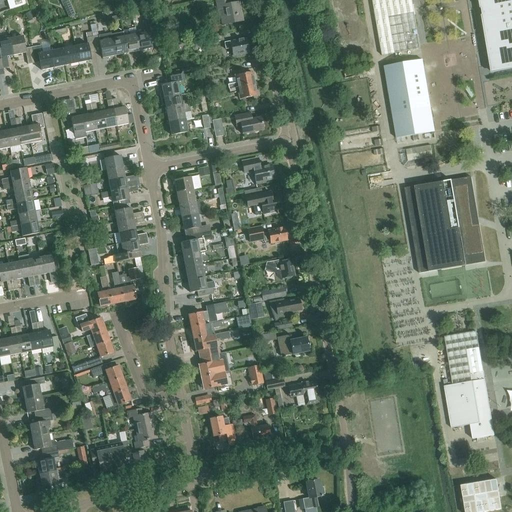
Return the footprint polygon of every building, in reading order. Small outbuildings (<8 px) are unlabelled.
[(226,17),(228,24),(242,21),(238,3),(230,4),(228,0),(221,0),(216,1),(219,18),(226,17)] [(372,0),(382,55),(420,49),(412,0),(372,0)] [(511,0),(479,0),(492,72),(496,72),(496,73),(511,70),(511,0)] [(136,35),(139,51),(152,49),(151,43),(156,42),(154,33),(152,25),(143,27),(144,33),(136,35)] [(123,32),(127,54),(139,51),(136,35),(130,36),(129,30),(123,31),(123,32)] [(112,40),(115,56),(127,54),(123,32),(111,35),(111,34),(112,40)] [(103,59),(115,56),(112,40),(111,34),(98,36),(93,38),(95,53),(101,52),(103,59)] [(206,37),(207,44),(223,41),(222,34),(206,37)] [(22,37),(9,40),(12,56),(25,54),(27,65),(33,64),(30,48),(24,49),(22,37)] [(75,47),(78,64),(91,61),(90,54),(95,53),(93,38),(92,38),(86,39),(88,45),(75,47)] [(245,38),(223,43),(225,49),(230,48),(232,56),(248,52),(245,38)] [(0,41),(0,58),(2,69),(7,68),(5,58),(12,56),(9,40),(0,41)] [(41,46),(30,48),(33,64),(39,63),(41,71),(54,68),(51,52),(42,54),(41,46)] [(66,66),(78,64),(75,47),(63,50),(66,66)] [(63,50),(51,52),(54,68),(66,66),(63,50)] [(384,66),(397,139),(435,132),(423,60),(384,66)] [(227,85),(228,89),(254,84),(252,73),(235,76),(236,84),(227,85)] [(159,93),(160,99),(180,95),(178,86),(184,85),(182,75),(167,78),(168,84),(161,86),(162,91),(159,93)] [(254,84),(228,89),(229,94),(238,92),(239,100),(256,96),(254,84)] [(165,106),(166,110),(188,106),(187,100),(181,102),(180,95),(160,99),(162,105),(165,106)] [(116,99),(111,100),(116,126),(127,124),(124,107),(118,108),(116,99)] [(102,112),(106,128),(116,126),(111,100),(106,101),(108,110),(102,112)] [(90,104),(95,130),(106,128),(102,112),(96,113),(95,103),(90,104)] [(85,133),(85,132),(95,130),(90,104),(85,105),(87,115),(81,116),(85,133)] [(166,110),(168,122),(184,119),(183,113),(190,112),(188,106),(166,110)] [(74,108),(64,110),(67,125),(71,124),(73,135),(79,134),(79,136),(81,137),(86,136),(85,132),(85,133),(81,116),(75,117),(74,108)] [(240,126),(242,134),(263,130),(260,117),(251,119),(249,113),(234,116),(236,127),(240,126)] [(33,126),(27,127),(30,144),(41,141),(39,129),(44,128),(41,114),(31,116),(33,126)] [(207,115),(207,116),(201,117),(204,129),(210,128),(207,115)] [(20,146),(30,144),(27,127),(21,128),(19,118),(14,119),(20,146)] [(6,131),(9,148),(20,146),(14,119),(9,120),(11,130),(6,131)] [(168,122),(171,136),(187,132),(184,119),(168,122)] [(212,121),(215,137),(223,136),(220,119),(212,121)] [(0,149),(9,148),(6,131),(0,132),(0,149)] [(429,148),(406,148),(407,162),(430,161),(429,148)] [(103,160),(105,171),(132,165),(131,160),(121,162),(120,156),(103,160)] [(242,163),(243,170),(252,168),(255,185),(265,183),(264,180),(274,179),(271,166),(259,168),(257,160),(242,163)] [(132,165),(105,171),(108,181),(124,178),(123,172),(133,170),(132,165)] [(1,180),(2,185),(28,180),(26,169),(9,172),(11,179),(1,180)] [(212,173),(214,186),(221,185),(218,172),(212,173)] [(444,182),(405,189),(419,274),(466,266),(468,263),(486,263),(479,225),(476,223),(471,177),(445,184),(444,182)] [(108,181),(110,192),(136,187),(135,182),(125,184),(124,178),(108,181)] [(174,181),(176,194),(192,190),(190,178),(174,181)] [(12,188),(14,194),(30,190),(28,180),(2,185),(3,190),(12,188)] [(110,192),(100,194),(101,199),(111,197),(113,207),(126,205),(129,204),(128,200),(129,200),(128,193),(137,192),(136,187),(110,192)] [(257,189),(244,191),(245,196),(247,205),(253,204),(255,214),(265,212),(265,214),(271,213),(270,211),(274,211),(273,209),(280,207),(278,199),(271,200),(269,192),(258,194),(257,189)] [(5,201),(6,206),(32,201),(30,190),(14,194),(15,199),(5,201)] [(176,194),(179,206),(195,202),(192,190),(176,194)] [(50,198),(50,209),(59,208),(58,197),(50,198)] [(17,209),(18,215),(35,212),(32,201),(6,206),(7,211),(17,209)] [(179,206),(181,218),(197,215),(196,208),(200,208),(199,202),(195,203),(195,202),(179,206)] [(126,205),(113,207),(114,212),(116,223),(142,218),(141,213),(132,215),(131,208),(127,209),(126,205)] [(10,222),(11,227),(37,222),(35,212),(18,215),(19,221),(10,222)] [(200,227),(197,215),(181,218),(183,231),(190,229),(192,235),(207,232),(206,226),(200,227)] [(143,223),(142,218),(116,223),(118,233),(135,230),(134,224),(143,223)] [(22,237),(39,233),(37,222),(11,227),(12,232),(21,231),(22,237)] [(246,230),(249,242),(263,239),(264,242),(269,241),(270,244),(287,240),(284,227),(267,231),(267,233),(262,234),(261,227),(246,230)] [(118,233),(120,244),(147,239),(146,234),(136,236),(135,230),(118,233)] [(180,243),(182,256),(199,253),(199,252),(205,251),(202,239),(208,238),(207,232),(192,235),(193,241),(180,243)] [(113,257),(115,263),(140,258),(139,252),(138,246),(148,244),(147,239),(120,244),(115,245),(117,256),(113,257)] [(233,246),(227,247),(229,260),(230,259),(235,258),(234,250),(233,246)] [(182,256),(185,268),(201,265),(199,253),(182,256)] [(19,262),(22,279),(27,278),(29,287),(34,286),(29,260),(28,255),(18,257),(19,262)] [(51,256),(40,258),(43,275),(49,274),(51,283),(56,282),(51,256)] [(34,286),(39,285),(37,276),(43,275),(40,258),(29,260),(34,286)] [(285,280),(284,278),(286,278),(287,279),(290,278),(291,277),(294,276),(291,260),(280,262),(279,260),(267,262),(266,270),(275,273),(277,282),(285,280)] [(0,281),(0,283),(6,282),(8,291),(13,290),(8,264),(3,265),(2,262),(0,262),(0,281)] [(19,262),(8,264),(13,290),(18,290),(16,280),(22,279),(19,262)] [(185,268),(187,280),(203,277),(201,265),(185,268)] [(120,284),(124,302),(136,299),(132,281),(138,280),(136,269),(129,271),(130,277),(125,278),(126,282),(120,284)] [(109,292),(112,304),(124,302),(120,284),(117,272),(111,273),(115,290),(109,292)] [(97,294),(100,307),(112,304),(109,292),(106,277),(99,278),(101,287),(102,293),(97,294)] [(203,277),(187,280),(190,293),(196,292),(197,298),(213,295),(212,289),(214,288),(213,282),(205,284),(203,277)] [(219,297),(227,295),(226,288),(217,290),(219,297)] [(271,291),(266,292),(266,291),(260,292),(262,301),(286,297),(284,288),(271,290),(271,291)] [(269,303),(270,309),(275,321),(291,315),(291,313),(301,311),(298,299),(283,302),(283,300),(269,303)] [(188,316),(190,328),(216,323),(216,322),(212,305),(205,307),(206,312),(188,316)] [(247,305),(248,320),(260,319),(260,305),(247,305)] [(90,330),(92,335),(105,331),(100,319),(89,323),(86,314),(75,318),(78,327),(79,326),(82,333),(90,330)] [(274,324),(275,331),(294,327),(292,320),(274,324)] [(15,328),(20,353),(31,351),(27,335),(22,336),(18,321),(14,322),(15,328)] [(36,323),(41,349),(52,347),(53,352),(60,351),(57,337),(50,338),(49,330),(43,332),(41,322),(36,323)] [(190,328),(193,340),(211,336),(211,335),(210,328),(219,326),(218,322),(216,322),(216,323),(190,328)] [(27,335),(31,351),(41,349),(36,323),(31,325),(33,334),(27,335)] [(6,339),(9,356),(20,353),(15,328),(10,329),(12,338),(6,339)] [(92,335),(96,346),(109,342),(105,331),(92,335)] [(470,425),(473,439),(494,435),(477,332),(445,337),(451,377),(443,378),(451,428),(470,425)] [(69,334),(61,337),(63,344),(71,341),(69,334)] [(211,336),(193,340),(195,352),(201,351),(202,357),(218,354),(215,340),(219,339),(218,334),(211,335),(211,336)] [(256,351),(271,349),(269,335),(254,337),(256,351)] [(294,354),(295,357),(301,356),(300,353),(308,351),(306,339),(289,342),(288,336),(277,338),(281,357),(294,354)] [(0,357),(9,356),(6,339),(0,340),(0,338),(0,357)] [(63,345),(65,353),(74,350),(71,342),(63,345)] [(109,342),(96,346),(100,358),(113,353),(109,342)] [(204,364),(198,365),(201,378),(219,374),(219,371),(223,370),(226,369),(224,361),(220,362),(218,354),(202,357),(204,364)] [(71,367),(73,374),(102,363),(100,357),(71,367)] [(260,359),(263,375),(273,373),(272,367),(266,368),(264,359),(260,359)] [(104,372),(102,366),(91,371),(93,378),(103,375),(102,373),(104,372)] [(258,366),(248,368),(252,385),(262,383),(258,366)] [(110,383),(122,378),(118,367),(106,371),(110,382),(110,383)] [(201,378),(203,390),(216,387),(215,381),(220,380),(219,377),(220,377),(219,374),(201,378)] [(29,387),(22,388),(25,400),(41,397),(39,385),(44,384),(43,377),(28,381),(29,387)] [(114,394),(126,390),(122,378),(110,383),(110,382),(91,389),(93,394),(105,390),(107,396),(109,396),(114,394)] [(265,383),(267,391),(283,387),(281,380),(265,383)] [(496,410),(511,408),(511,381),(505,382),(506,388),(493,390),(495,402),(496,410)] [(318,403),(316,393),(317,392),(315,382),(308,384),(307,383),(288,387),(290,395),(302,392),(303,396),(303,395),(305,406),(318,403)] [(109,396),(113,408),(131,401),(126,390),(114,394),(109,396)] [(41,397),(25,400),(27,413),(34,412),(35,417),(51,414),(49,408),(44,409),(41,397)] [(268,416),(275,414),(272,399),(265,400),(268,416)] [(84,405),(88,417),(95,414),(91,402),(84,405)] [(141,409),(127,412),(129,418),(133,417),(135,430),(154,426),(152,413),(142,415),(141,409)] [(56,420),(55,414),(51,414),(35,417),(36,423),(29,425),(32,437),(48,434),(47,427),(50,426),(49,421),(52,420),(56,420)] [(250,429),(253,442),(270,438),(267,425),(257,428),(255,421),(254,416),(242,418),(244,427),(250,425),(251,429),(250,429)] [(221,417),(210,419),(214,437),(218,436),(220,442),(227,440),(229,446),(237,444),(234,432),(229,433),(227,424),(222,425),(221,417)] [(154,426),(135,430),(137,442),(134,443),(135,449),(148,446),(147,441),(157,439),(154,426)] [(48,434),(32,437),(34,450),(41,449),(42,454),(58,451),(73,448),(72,440),(56,442),(54,440),(50,441),(48,434)] [(109,451),(113,470),(126,468),(124,458),(130,457),(128,447),(127,441),(108,445),(109,451)] [(98,463),(100,473),(113,470),(109,451),(108,445),(100,447),(100,449),(89,451),(92,464),(98,463)] [(90,464),(86,446),(78,447),(82,466),(90,464)] [(37,462),(39,474),(56,471),(53,458),(59,457),(58,451),(42,454),(43,460),(37,462)] [(56,471),(39,474),(42,487),(49,485),(50,491),(65,488),(64,482),(58,483),(56,471)] [(321,495),(323,494),(322,488),(320,488),(318,480),(305,483),(308,498),(301,500),(303,510),(318,507),(316,498),(321,497),(321,495)] [(283,503),(284,511),(293,511),(292,501),(283,503)]
